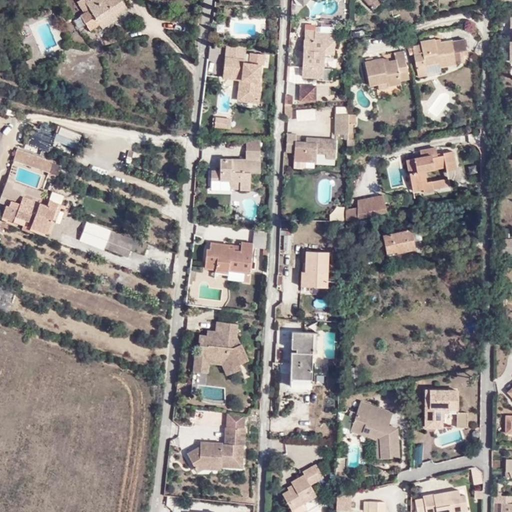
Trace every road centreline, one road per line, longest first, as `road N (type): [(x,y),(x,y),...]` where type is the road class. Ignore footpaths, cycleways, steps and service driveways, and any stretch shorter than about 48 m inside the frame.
road 1 (residential): [(157,511),(210,0)]
road 2 (residential): [(261,511),(287,0)]
road 3 (residential): [(486,511),(490,0)]
